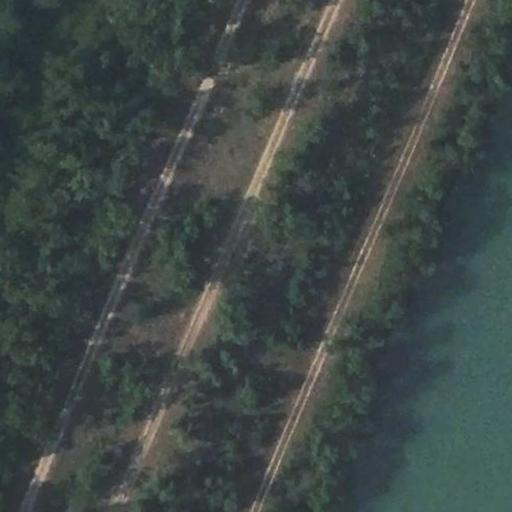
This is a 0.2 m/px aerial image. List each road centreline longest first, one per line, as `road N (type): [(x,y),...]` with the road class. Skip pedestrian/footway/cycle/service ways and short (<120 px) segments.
road 1 (track): [(22,511),(235,0)]
road 2 (track): [(330,0),(118,511)]
road 3 (track): [(263,511),(472,0)]
